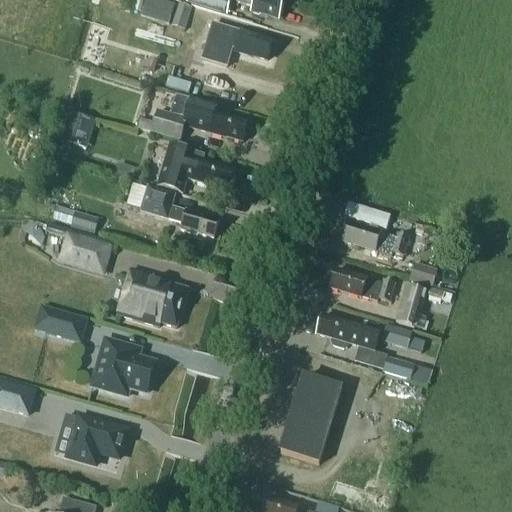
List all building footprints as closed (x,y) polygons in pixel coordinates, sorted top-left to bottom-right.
[(174,6),(158,0),(146,0),(140,18),(168,26),(174,6)] [(188,0),(187,5),(221,15),(225,0),(188,0)] [(231,0),(231,3),(252,9),(251,12),(253,13),(253,15),(259,17),(262,16),(279,21),(286,0),(285,0),(231,0)] [(173,29),(184,32),(192,9),(180,6),(173,29)] [(228,69),(233,50),(236,51),(235,54),(252,59),(252,58),(267,62),(273,44),(258,39),(212,25),(201,61),(228,69)] [(227,139),(243,144),(248,125),(233,121),(233,119),(195,108),(190,123),(204,127),(204,126),(211,129),(209,136),(227,141),(227,139)] [(140,120),(136,130),(180,143),(186,122),(158,114),(154,124),(140,120)] [(62,144),(76,148),(83,124),(69,120),(62,144)] [(158,189),(182,196),(187,181),(212,189),(213,187),(228,192),(234,174),(218,169),(219,167),(203,163),(204,158),(170,148),(158,189)] [(141,214),(168,222),(168,221),(183,226),(181,232),(197,237),(198,236),(214,241),(219,223),(187,213),(186,214),(171,209),(175,197),(148,189),(141,214)] [(71,227),(94,234),(98,221),(74,214),(71,227)] [(403,258),(408,243),(409,239),(398,235),(396,240),(381,235),(350,225),(344,244),(375,254),(375,253),(391,258),(392,255),(403,258)] [(57,266),(104,279),(113,249),(66,235),(57,266)] [(409,281),(432,288),(437,273),(414,266),(409,281)] [(134,272),(120,318),(162,330),(163,326),(179,331),(190,292),(174,288),(175,284),(165,281),(164,283),(154,280),(155,278),(134,272)] [(378,301),(389,304),(395,285),(383,282),(382,286),(367,281),(336,272),(331,291),(362,300),(362,299),(371,302),(372,302),(378,303),(378,301)] [(395,325),(415,330),(416,328),(421,330),(423,321),(419,319),(426,295),(405,289),(395,325)] [(450,306),(453,297),(431,290),(428,299),(450,306)] [(88,323),(41,310),(34,334),(81,348),(88,323)] [(317,336),(332,341),(331,346),(332,349),(344,353),(348,351),(349,345),(364,350),(365,346),(376,350),(380,335),(353,327),(322,317),(317,336)] [(382,342),(407,350),(412,335),(387,327),(382,342)] [(101,359),(105,361),(101,374),(97,373),(93,388),(127,398),(129,390),(146,395),(155,366),(126,357),(128,349),(106,343),(101,359)] [(387,360),(383,375),(410,383),(414,368),(387,360)] [(319,466),(328,436),(343,390),(304,378),(281,455),(319,466)] [(0,384),(0,409),(28,417),(35,394),(0,384)] [(63,429),(76,433),(68,460),(95,468),(99,455),(119,460),(126,434),(79,420),(79,422),(66,418),(63,429)] [(362,511),(375,511),(389,481),(339,460),(324,496),(362,511)] [(0,481),(4,483),(9,466),(0,463),(0,481)] [(95,511),(97,509),(64,499),(59,511),(95,511)] [(303,511),(299,510),(299,508),(282,503),(282,504),(267,500),(263,511),(303,511)]
